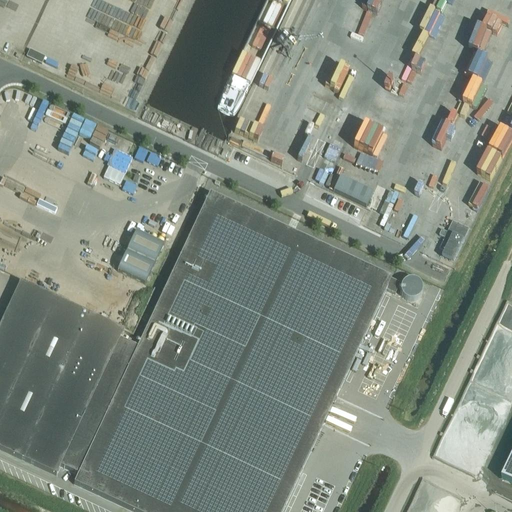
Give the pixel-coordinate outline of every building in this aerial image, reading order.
[(511,0),(502,0),(501,6),(511,9),(511,0)] [(404,55),(396,77),(413,83),(422,58),(433,62),(449,16),(434,10),(416,60),(404,55)] [(354,32),(344,54),(371,66),(381,43),(354,32)] [(483,78),(491,82),(508,45),(488,36),(467,82),(479,87),(483,78)] [(41,65),(45,58),(29,51),(26,58),(41,65)] [(421,158),(445,167),(459,124),(468,127),(473,114),(477,115),(485,92),(470,86),(467,97),(471,98),(469,104),(456,100),(436,158),(422,153),(421,158)] [(6,96),(0,108),(0,130),(14,100),(6,96)] [(390,137),(402,111),(384,103),(372,129),(390,137)] [(499,188),(504,190),(511,170),(511,125),(502,122),(478,181),(485,183),(480,196),(494,201),(499,188)] [(308,144),(299,167),(316,174),(326,151),(308,144)] [(345,148),(336,172),(369,184),(378,161),(345,148)] [(108,169),(103,179),(119,187),(132,160),(114,151),(107,168),(108,169)] [(339,180),(333,193),(366,209),(372,195),(339,180)] [(0,450),(56,477),(60,468),(78,476),(74,485),(131,511),(282,511),(391,280),(209,195),(138,349),(120,341),(124,332),(20,283),(0,326),(0,450)] [(482,199),(472,221),(480,225),(490,203),(482,199)] [(454,265),(457,259),(470,231),(453,223),(448,234),(442,232),(440,237),(445,240),(440,251),(445,254),(443,259),(454,265)] [(145,286),(164,246),(136,233),(117,273),(145,286)] [(424,280),(409,287),(416,300),(430,294),(424,280)]
